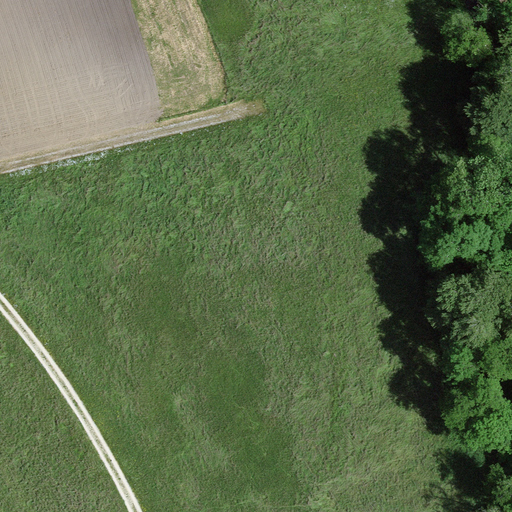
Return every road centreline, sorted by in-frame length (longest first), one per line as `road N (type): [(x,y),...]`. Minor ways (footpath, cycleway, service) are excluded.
road 1 (track): [(0,169),(257,113)]
road 2 (track): [(135,511),(72,397),(0,305)]
